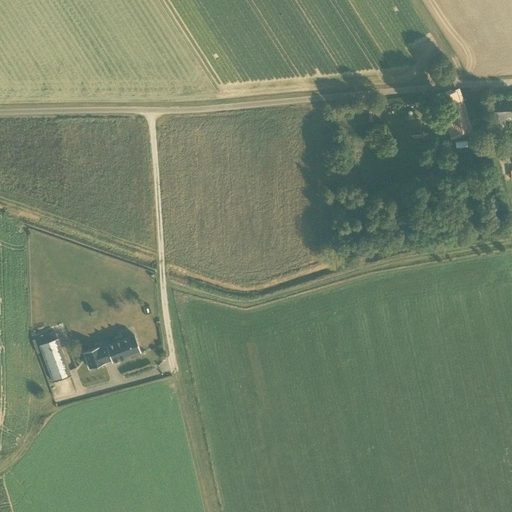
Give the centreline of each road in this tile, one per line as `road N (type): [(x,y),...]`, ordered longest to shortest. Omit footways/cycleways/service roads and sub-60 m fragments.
road 1 (unclassified): [(0,115),(212,111),(511,82)]
road 2 (track): [(149,112),(168,368)]
